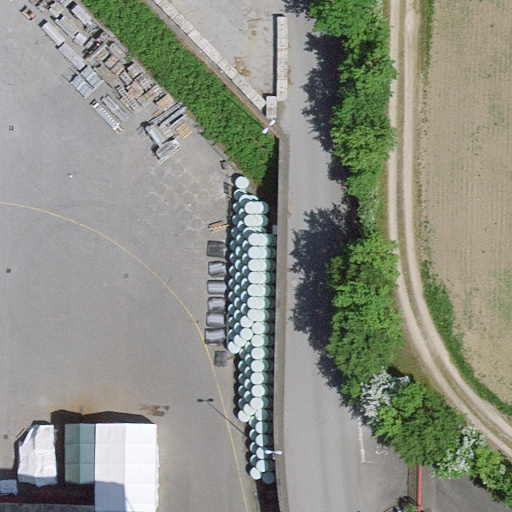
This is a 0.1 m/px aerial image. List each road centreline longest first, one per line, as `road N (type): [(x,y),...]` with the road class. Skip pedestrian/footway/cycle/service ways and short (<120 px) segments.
road 1 (unclassified): [(318,0),(326,446),(339,511)]
road 2 (track): [(407,0),(401,225),(414,312),(438,368),(511,444)]
